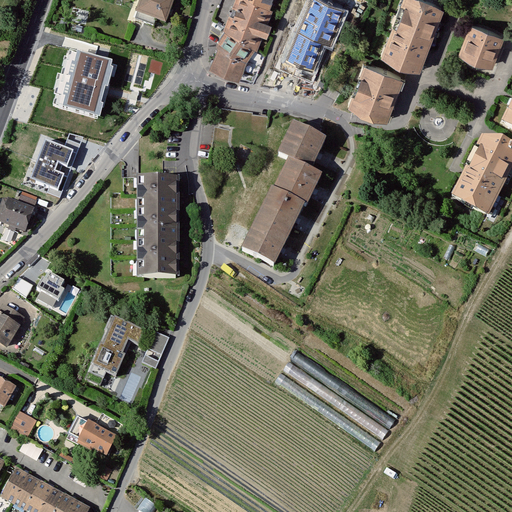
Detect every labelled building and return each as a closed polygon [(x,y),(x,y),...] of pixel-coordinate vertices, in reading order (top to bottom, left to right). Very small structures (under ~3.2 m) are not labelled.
[(166,27),(174,0),(143,0),(138,17),(166,27)] [(234,0),(224,29),(225,30),(256,50),(262,35),(267,36),(272,24),(268,23),(273,10),(254,0),(234,0)] [(254,0),(273,10),(277,0),(254,0)] [(331,47),(346,10),(319,0),(311,0),(298,34),(326,45),(331,47)] [(420,70),(444,8),(431,0),(402,0),(401,3),(405,5),(396,26),(393,25),(381,56),(400,65),(420,70)] [(504,37),(470,23),(458,54),(492,68),(504,37)] [(256,50),(225,30),(216,45),(219,46),(247,63),(256,50)] [(326,45),(298,34),(286,62),(314,74),(326,45)] [(247,63),(219,46),(210,69),(239,81),(247,63)] [(98,115),(113,59),(71,49),(57,104),(98,115)] [(144,81),(158,87),(168,65),(154,59),(144,81)] [(387,120),(403,78),(365,63),(359,75),(361,76),(354,94),(353,94),(348,105),(387,120)] [(511,107),(509,114),(507,113),(502,124),(511,130),(511,107)] [(253,115),(221,111),(219,126),(267,131),(269,119),(253,117),(253,115)] [(327,142),(293,125),(278,155),(289,160),(312,172),(327,142)] [(229,131),(215,129),(211,163),(226,165),(229,131)] [(68,165),(74,149),(45,138),(29,178),(58,190),(65,173),(55,170),(59,161),(68,165)] [(490,217),(511,172),(511,146),(503,142),(481,138),(477,148),(481,151),(471,171),(467,169),(452,199),(490,217)] [(322,177),(312,172),(289,160),(274,191),(306,206),(308,207),(322,177)] [(180,179),(137,179),(137,197),(137,212),(137,228),(137,243),(137,259),(137,280),(180,279),(180,179)] [(275,267),(306,206),(274,191),(272,190),(242,250),(275,267)] [(35,210),(8,200),(0,221),(0,225),(26,235),(35,210)] [(64,282),(50,274),(47,281),(43,278),(37,289),(42,292),(37,301),(53,309),(57,301),(59,302),(65,291),(61,289),(64,282)] [(22,277),(16,286),(27,294),(34,284),(22,277)] [(4,306),(0,312),(0,314),(20,327),(25,319),(4,306)] [(147,328),(107,311),(78,380),(100,390),(107,375),(116,379),(131,344),(139,347),(147,328)] [(0,314),(0,345),(8,351),(22,328),(20,327),(0,314)] [(154,332),(141,362),(155,368),(168,338),(154,332)] [(18,389),(0,379),(0,406),(6,410),(18,389)] [(38,423),(20,413),(11,430),(28,440),(38,423)] [(117,437),(88,422),(78,442),(107,457),(117,437)] [(27,440),(22,452),(39,459),(44,448),(27,440)] [(109,480),(113,472),(103,467),(99,476),(109,480)] [(88,511),(91,509),(17,469),(1,498),(24,511),(25,511),(88,511)] [(153,511),(157,508),(144,499),(137,509),(141,511),(153,511)]
